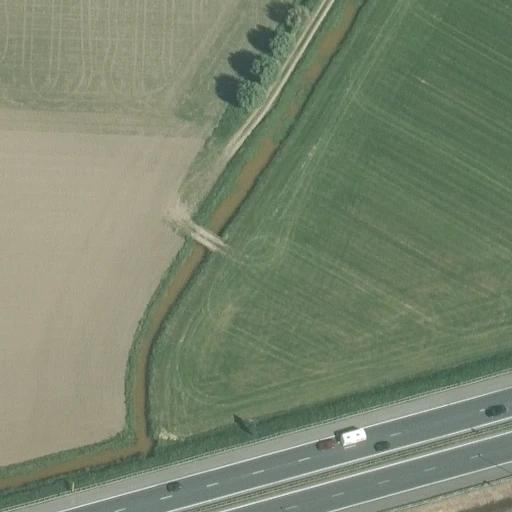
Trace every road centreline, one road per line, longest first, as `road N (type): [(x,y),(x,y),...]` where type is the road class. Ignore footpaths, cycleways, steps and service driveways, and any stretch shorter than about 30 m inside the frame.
road 1 (motorway): [(511,400),(109,511)]
road 2 (track): [(223,249),(182,223),(321,0)]
road 3 (motorway): [(280,511),(511,448)]
